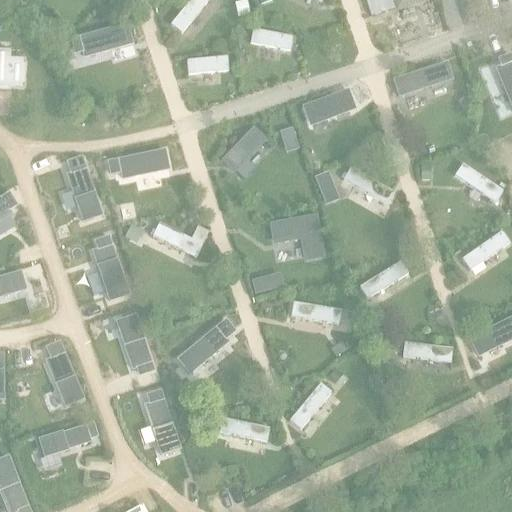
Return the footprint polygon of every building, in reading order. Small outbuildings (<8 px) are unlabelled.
[(190,0),(170,26),(180,35),(208,0),(190,0)] [(394,0),(397,9),(425,0),(394,0)] [(91,28),(86,42),(130,61),(136,48),(91,28)] [(252,30),(249,44),(289,52),(292,38),(252,30)] [(511,55),(481,80),(489,91),(511,72),(511,55)] [(226,57),(186,62),(187,75),(227,71),(226,57)] [(444,64),(391,81),(396,98),(450,80),(444,64)] [(337,94),(305,129),(315,139),(348,103),(337,94)] [(511,109),(507,107),(486,141),(498,149),(511,126),(511,109)] [(253,128),(220,163),(230,173),(263,138),(253,128)] [(159,153),(120,181),(128,192),(167,164),(159,153)] [(72,175),(67,177),(83,224),(100,218),(80,160),(68,164),(72,175)] [(462,165),(454,176),(494,204),(502,192),(462,165)] [(349,169),(343,181),(385,205),(391,193),(349,169)] [(6,194),(0,197),(0,219),(6,216),(2,211),(13,205),(6,194)] [(315,216),(269,225),(272,244),(300,240),(305,261),(323,258),(315,216)] [(158,224),(152,237),(195,258),(201,246),(158,224)] [(501,232),(461,260),(469,272),(509,243),(501,232)] [(100,253),(94,255),(110,302),(127,296),(108,238),(96,242),(100,253)] [(400,262),(359,288),(366,300),(407,274),(400,262)] [(20,273),(0,278),(0,297),(25,290),(20,273)] [(292,303),(290,317),(338,325),(340,312),(292,303)] [(134,317),(116,323),(132,369),(138,368),(141,375),(153,371),(134,317)] [(511,325),(506,320),(472,354),(482,364),(511,333),(511,325)] [(197,331),(174,372),(186,379),(209,338),(197,331)] [(52,360),(46,362),(65,408),(82,401),(59,344),(47,349),(52,360)] [(403,344),(402,357),(450,363),(451,350),(403,344)] [(320,384),(289,422),(299,431),(330,393),(320,384)] [(151,408),(145,409),(161,456),(179,450),(159,392),(147,396),(151,408)] [(222,419),(219,433),(266,443),(269,429),(222,419)] [(93,424),(38,441),(43,458),(90,444),(89,438),(96,436),(93,424)] [(28,511),(7,459),(0,461),(0,490),(8,511),(28,511)]
